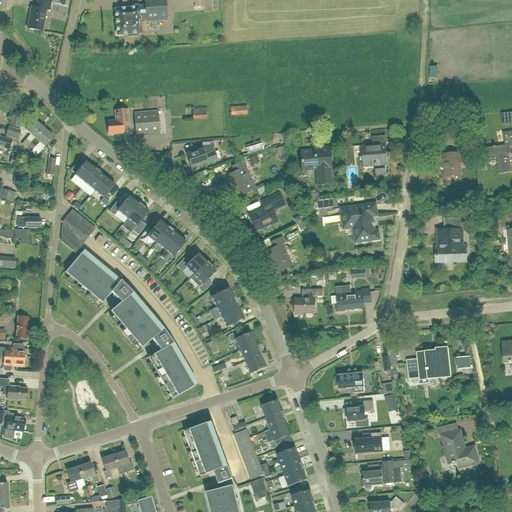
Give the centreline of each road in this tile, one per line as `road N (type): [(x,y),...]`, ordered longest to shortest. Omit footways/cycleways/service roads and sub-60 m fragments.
road 1 (tertiary): [(292,374),(262,300),(204,223),(67,117)]
road 2 (residential): [(45,328),(67,117)]
road 3 (residential): [(390,319),(420,114)]
road 4 (residential): [(292,374),(137,427)]
road 5 (tertiary): [(339,511),(292,374)]
road 6 (residential): [(137,427),(80,342),(45,328)]
road 7 (residential): [(37,458),(45,328)]
